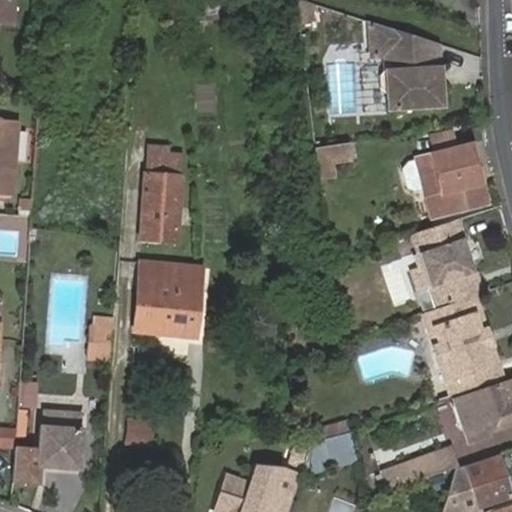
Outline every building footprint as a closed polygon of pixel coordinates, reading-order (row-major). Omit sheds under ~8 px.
[(10,1),(11,0),(0,0),(0,20),(10,22),(10,1)] [(189,7),(189,22),(229,21),(226,0),(196,0),(197,7),(189,7)] [(314,1),(311,0),(296,0),(297,22),(316,19),(314,1)] [(442,36),(367,15),(370,54),(383,55),(386,107),(446,104),(442,36)] [(0,193),(14,194),(19,121),(0,119),(0,193)] [(421,156),(436,216),(490,202),(472,128),(448,134),(449,142),(446,144),(447,150),(421,156)] [(351,163),(348,144),(319,149),(323,181),(336,179),(334,166),(351,163)] [(152,150),(151,172),(158,172),(159,152),(170,152),(170,146),(153,145),(152,150)] [(158,172),(151,172),(147,172),(143,242),(178,245),(184,153),(170,152),(159,152),(158,172)] [(417,232),(415,233),(441,306),(476,294),(485,291),(459,217),(438,224),(434,226),(417,232)] [(142,264),(140,286),(146,287),(148,264),(142,264)] [(148,264),(146,287),(180,291),(187,292),(188,283),(200,284),(199,271),(199,269),(148,264)] [(188,283),(187,292),(192,293),(195,293),(200,294),(200,288),(200,284),(188,283)] [(185,309),(201,311),(204,284),(200,284),(200,288),(200,294),(195,293),(192,293),(187,292),(185,309)] [(146,287),(140,286),(136,331),(197,337),(201,311),(185,309),(187,292),(180,291),(146,287)] [(427,312),(430,324),(439,321),(481,308),(476,294),(441,306),(427,312)] [(439,321),(430,324),(435,337),(447,341),(452,359),(445,369),(454,396),(506,378),(496,351),(485,347),(479,329),(485,318),(481,308),(439,321)] [(93,326),(91,357),(111,358),(113,328),(93,326)] [(488,326),(479,329),(485,347),(493,344),(488,326)] [(452,359),(447,341),(437,344),(443,362),(452,359)] [(35,405),(36,383),(21,382),(19,404),(35,405)] [(489,431),(511,423),(511,382),(458,400),(471,443),(491,437),(489,431)] [(447,444),(459,441),(449,405),(436,409),(447,444)] [(14,482),(21,483),(44,485),(45,466),(61,467),(61,462),(80,463),(83,430),(81,429),(82,413),(46,410),(45,427),(43,427),(42,449),(16,446),(14,482)] [(154,421),(129,418),(127,444),(153,446),(154,421)] [(332,422),(335,434),(349,431),(346,420),(332,422)] [(0,426),(0,447),(13,448),(14,427),(0,426)] [(339,466),(363,460),(356,429),(353,431),(349,431),(335,434),(331,434),(339,466)] [(331,434),(317,437),(315,472),(339,466),(331,434)] [(430,476),(449,471),(441,448),(405,459),(379,469),(387,492),(430,476)] [(476,511),(475,506),(463,510),(460,490),(475,486),(482,506),(511,495),(511,485),(502,456),(470,467),(469,464),(458,467),(443,511),(476,511)] [(284,467),(256,466),(251,483),(226,474),(214,511),(289,511),(303,473),(284,467)] [(14,482),(12,503),(21,503),(21,483),(14,482)] [(511,511),(511,502),(495,508),(482,511),(511,511)]
